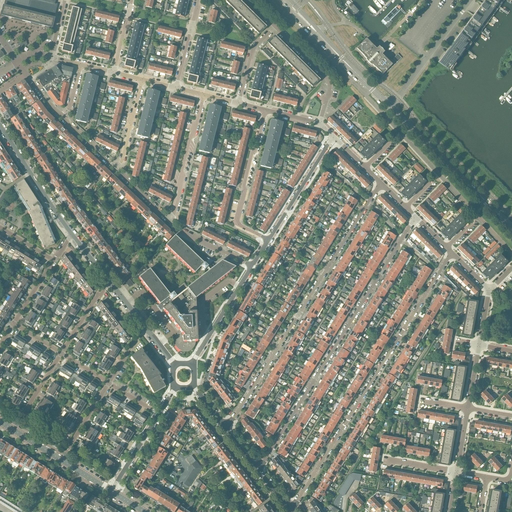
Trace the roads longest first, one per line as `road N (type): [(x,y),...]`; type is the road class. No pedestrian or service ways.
road 1 (residential): [(451,252),(290,511)]
road 2 (residential): [(257,470),(415,218)]
road 3 (residential): [(380,182),(226,431)]
road 4 (tertiary): [(511,227),(390,106)]
road 5 (residential): [(265,110),(235,222),(268,239)]
road 6 (tertiary): [(390,106),(286,1)]
road 7 (residential): [(470,0),(390,106)]
road 8 (residential): [(203,95),(168,219)]
road 9 (residential): [(268,239),(333,136)]
road 10 (residential): [(274,26),(328,81),(319,123)]
